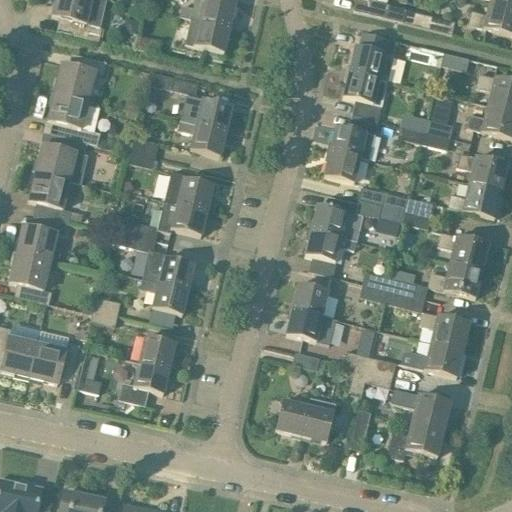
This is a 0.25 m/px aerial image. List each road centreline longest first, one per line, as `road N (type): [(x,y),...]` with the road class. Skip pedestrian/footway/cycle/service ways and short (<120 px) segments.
road 1 (residential): [(216,468),(302,101),(290,0)]
road 2 (residential): [(216,468),(0,420)]
road 3 (residential): [(399,511),(216,468)]
road 4 (residential): [(0,160),(14,98),(5,31)]
